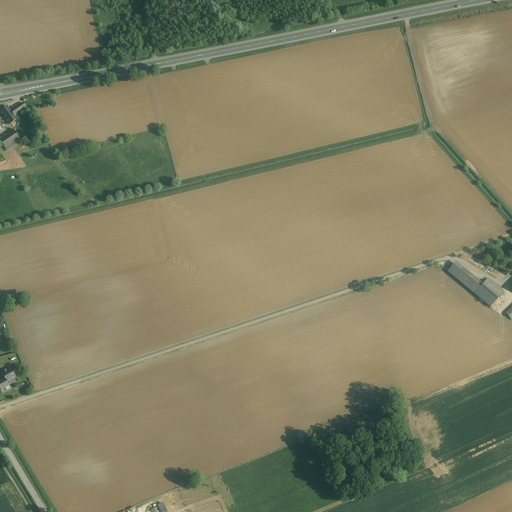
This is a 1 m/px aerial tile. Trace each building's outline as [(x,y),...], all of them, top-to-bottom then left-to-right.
[(7,106),(1,110),(10,124),(19,118),(18,116),(27,109),(23,103),(11,112),(7,106)] [(14,131),(0,139),(0,140),(5,148),(13,143),(15,146),(21,142),(14,131)] [(464,268),(462,271),(480,287),(483,284),(464,268)] [(462,271),(456,278),(491,308),(503,292),(487,279),(483,284),(480,287),(462,271)] [(5,378),(7,383),(15,378),(10,369),(2,373),(4,377),(4,378),(5,378)] [(4,378),(0,380),(0,389),(1,390),(9,385),(7,383),(5,378),(4,378)]
